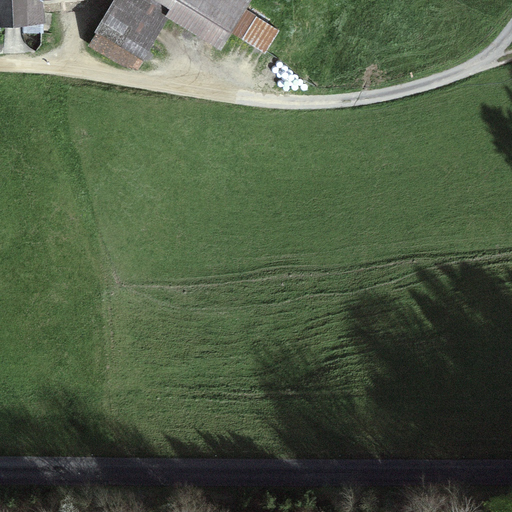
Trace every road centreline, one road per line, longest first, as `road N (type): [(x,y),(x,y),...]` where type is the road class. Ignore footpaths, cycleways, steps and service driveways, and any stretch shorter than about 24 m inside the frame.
road 1 (track): [(0,65),(338,101),(473,69),(511,32)]
road 2 (tertiary): [(0,465),(511,468)]
